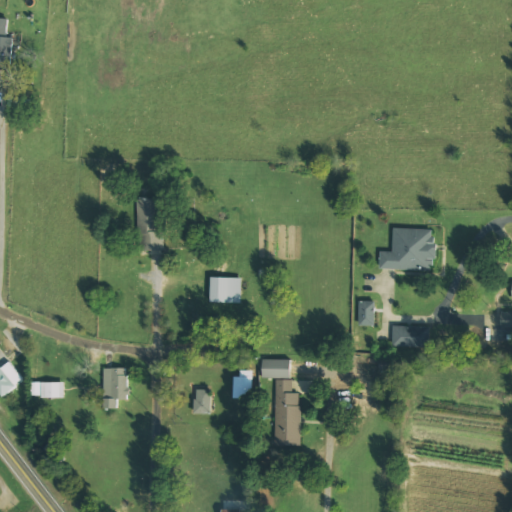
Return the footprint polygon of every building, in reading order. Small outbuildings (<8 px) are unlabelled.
[(162,251),(162,232),(158,232),(157,199),(138,199),(139,251),(162,251)] [(434,229),(393,228),(392,252),(381,252),(380,269),(433,270),(434,229)] [(242,278),(210,277),(209,302),(241,303),(242,278)] [(359,302),(359,326),(375,326),(375,302),(359,302)] [(511,312),(501,312),(501,328),(511,328),(511,312)] [(392,346),(430,347),(430,327),(393,326),(392,346)] [(261,378),(290,379),(290,360),(262,359),(261,378)] [(129,368),(105,368),(104,408),(119,409),(119,400),(129,400),(129,368)] [(0,385),(0,377),(10,370),(28,392),(15,405),(0,385)] [(233,398),(252,398),(252,372),(233,373),(233,398)] [(293,380),(275,380),(276,446),(301,446),(300,393),(293,393),(293,380)] [(65,383),(33,382),(32,397),(64,398),(65,383)] [(195,414),(211,414),(211,390),(195,389),(195,414)]
